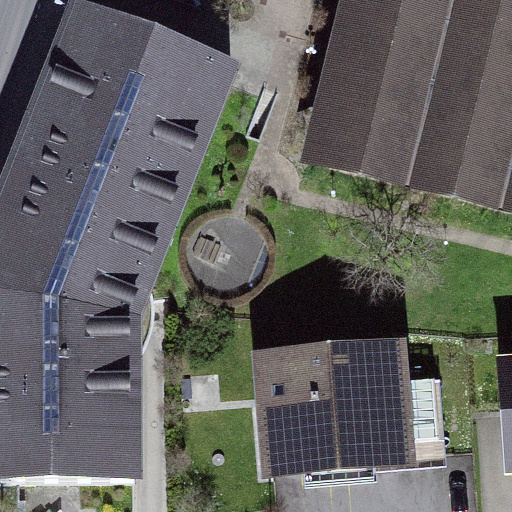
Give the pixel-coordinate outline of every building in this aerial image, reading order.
[(511,15),(445,0),(343,0),(301,181),(511,230),(511,15)] [(72,20),(0,193),(0,496),(127,495),(126,344),(232,86),(72,20)] [(418,370),(421,448),(442,448),(439,370),(418,370)] [(377,378),(236,388),(244,499),(385,489),(377,378)] [(511,379),(495,381),(502,480),(511,479),(511,379)]
